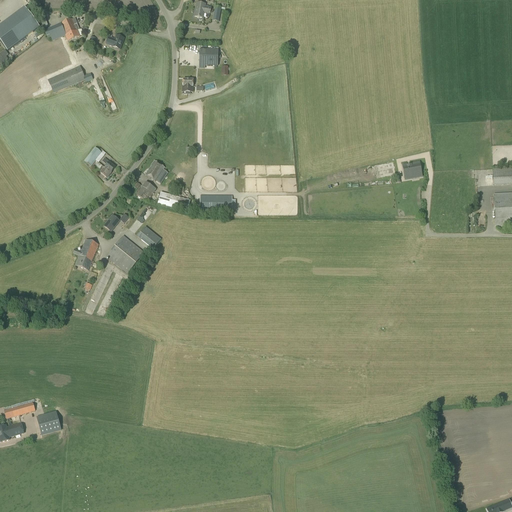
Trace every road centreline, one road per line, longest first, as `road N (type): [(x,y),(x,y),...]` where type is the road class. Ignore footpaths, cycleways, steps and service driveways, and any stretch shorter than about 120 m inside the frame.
road 1 (unclassified): [(0,259),(94,212),(158,137),(170,111),(175,56),(157,0)]
road 2 (unclassified): [(511,235),(428,231),(431,160)]
road 3 (unknown): [(48,18),(117,19),(171,35)]
